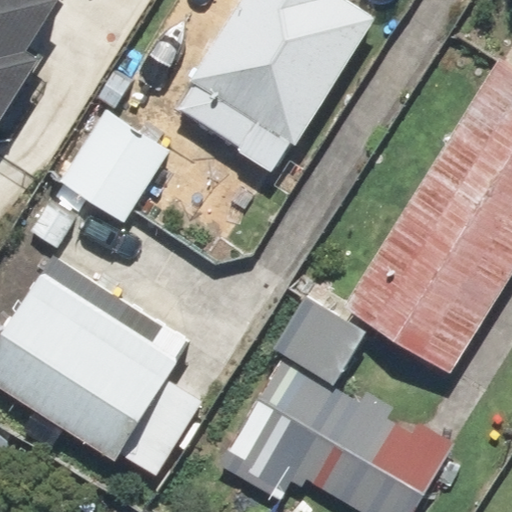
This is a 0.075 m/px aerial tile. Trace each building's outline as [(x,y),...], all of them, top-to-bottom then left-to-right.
[(0,0),(0,107),(6,112),(53,38),(39,29),(57,0),(0,0)] [(369,19),(339,0),(249,0),(183,105),(276,164),(369,19)] [(511,38),(351,311),(455,372),(511,274),(511,38)] [(63,181),(125,218),(163,155),(101,117),(63,181)] [(0,388),(112,463),(175,370),(38,278),(0,335),(0,388)] [(292,299),(270,346),(340,378),(361,331),(292,299)] [(299,369),(257,438),(381,511),(418,511),(450,459),(299,369)] [(0,439),(0,467),(14,452),(0,439)]
